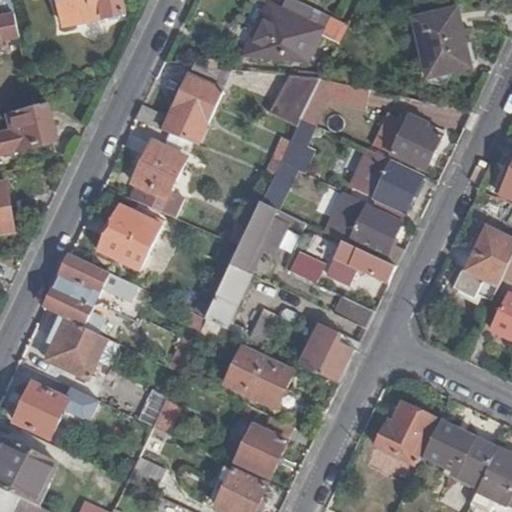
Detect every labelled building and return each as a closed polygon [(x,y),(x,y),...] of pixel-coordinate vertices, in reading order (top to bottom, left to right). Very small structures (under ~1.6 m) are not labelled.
[(58,0),(64,26),(127,13),(124,0),(58,0)] [(342,41),(348,28),(308,8),(301,22),(269,6),(244,56),(306,64),(319,38),(322,32),(342,41)] [(472,68),(459,11),(417,20),(430,77),(472,68)] [(0,40),(20,36),(15,14),(0,16),(0,40)] [(319,38),(338,48),(342,41),(322,32),(319,38)] [(198,146),(233,72),(203,69),(194,68),(163,131),(198,146)] [(371,110),(374,88),(287,74),(279,119),(301,123),(297,143),(318,146),(325,103),(371,110)] [(50,105),(10,115),(18,151),(59,143),(50,105)] [(165,115),(144,106),(138,120),(159,129),(165,115)] [(429,171),(446,136),(422,126),(423,122),(412,117),(395,156),(429,171)] [(276,177),(282,165),(293,143),(283,139),(266,173),(276,177)] [(167,200),(187,160),(153,144),(134,184),(167,200)] [(405,223),(425,180),(371,154),(355,188),(380,201),(376,209),(405,223)] [(9,184),(0,184),(0,235),(15,235),(9,184)] [(269,200),(283,205),(289,189),(275,184),(269,200)] [(352,247),(398,268),(407,250),(394,244),(403,225),(393,217),(355,199),(349,213),(364,220),(352,247)] [(233,267),(249,275),(275,222),(305,235),(309,227),(263,206),(233,267)] [(139,271),(159,231),(121,212),(116,221),(111,219),(102,237),(107,240),(100,252),(139,271)] [(479,295),(494,302),(506,278),(511,265),(511,237),(489,226),(466,270),(464,269),(454,289),(476,300),(479,295)] [(340,259),(391,283),(398,268),(352,247),(348,245),(340,259)] [(139,289),(72,256),(46,310),(68,321),(100,336),(106,322),(93,316),(90,320),(85,317),(102,281),(109,284),(106,288),(133,301),(139,289)] [(287,271),(317,285),(324,269),(298,256),(287,271)] [(230,325),(253,278),(249,275),(233,267),(207,321),(225,330),(244,340),(248,333),(230,325)] [(492,330),(511,340),(511,293),(510,292),(492,330)] [(336,316),(368,331),(376,314),(344,299),(336,316)] [(250,343),(267,350),(280,321),(264,313),(250,343)] [(100,336),(68,321),(49,360),(88,380),(97,361),(107,340),(100,336)] [(207,321),(200,335),(219,344),(225,330),(207,321)] [(304,369),(341,386),(361,344),(324,328),(304,369)] [(109,367),(120,345),(107,340),(97,361),(109,367)] [(279,410),(287,395),(297,376),(246,351),(229,387),(278,412),(279,410)] [(70,402),(76,390),(40,373),(35,384),(70,402)] [(70,402),(35,384),(15,423),(51,441),(70,402)] [(155,429),(167,403),(168,400),(155,394),(140,422),(155,429)] [(300,400),(287,395),(279,410),(292,415),(300,400)] [(155,429),(169,435),(181,410),(167,403),(155,429)] [(416,470),(439,422),(406,407),(395,431),(388,429),(378,452),(416,470)] [(273,480),(297,430),(273,419),(266,433),(256,428),(240,463),(273,480)] [(480,492),(499,452),(446,426),(430,462),(461,477),(459,482),(480,492)] [(11,439),(0,462),(0,485),(23,497),(31,501),(36,503),(56,462),(11,439)] [(511,503),(511,458),(499,452),(480,492),(479,495),(497,504),(509,510),(511,503)] [(142,457),(129,484),(156,496),(168,470),(142,457)] [(232,484),(238,472),(228,468),(223,479),(232,484)] [(257,511),(269,488),(238,472),(232,484),(220,509),(225,511),(257,511)] [(0,511),(15,511),(23,497),(0,485),(0,511)] [(484,511),(492,511),(497,504),(479,495),(474,506),(484,511)] [(53,511),(36,503),(31,501),(26,511),(53,511)]
